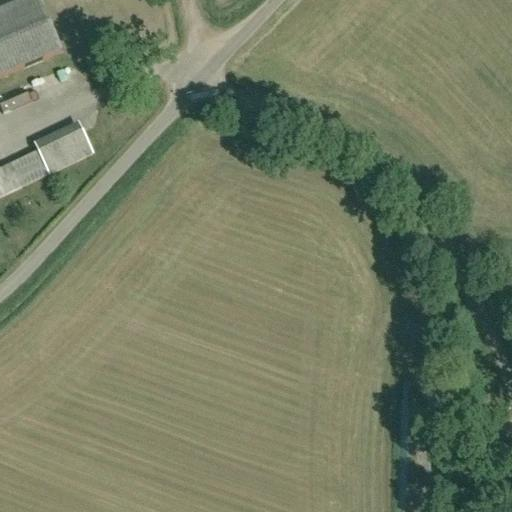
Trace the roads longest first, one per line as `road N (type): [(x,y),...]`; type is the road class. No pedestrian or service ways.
road 1 (unknown): [(210,88),(353,155),(390,183),(460,283),(511,392)]
road 2 (unclassified): [(295,0),(0,294)]
